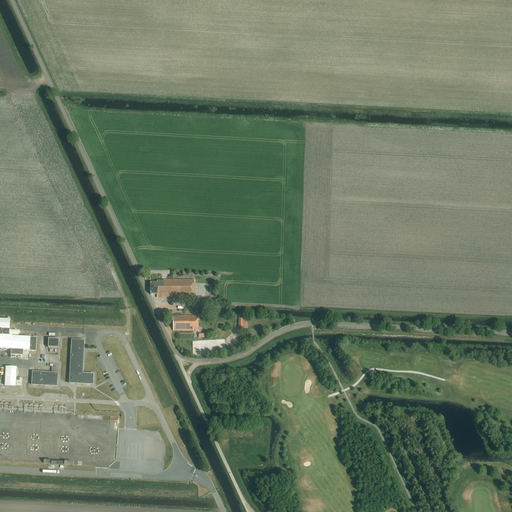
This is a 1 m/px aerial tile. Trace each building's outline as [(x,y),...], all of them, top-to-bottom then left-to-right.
[(194,298),(194,280),(163,280),(163,281),(157,281),(157,283),(150,283),(150,295),(157,295),(157,298),(194,298)] [(198,331),(198,316),(181,316),(172,316),(173,331),(198,331)] [(240,316),(240,328),(250,328),(250,316),(240,316)] [(10,330),(10,320),(0,319),(0,349),(12,350),(12,352),(15,352),(15,350),(36,351),(37,338),(30,338),(30,337),(18,336),(18,331),(10,330)] [(59,348),(59,340),(49,339),(48,347),(59,348)] [(83,373),(85,340),(72,340),(70,383),(93,384),(94,373),(83,373)] [(16,386),(17,367),(6,367),(5,386),(16,386)] [(57,387),(58,373),(32,372),(32,385),(57,387)] [(233,438),(233,454),(255,455),(255,438),(233,438)]
